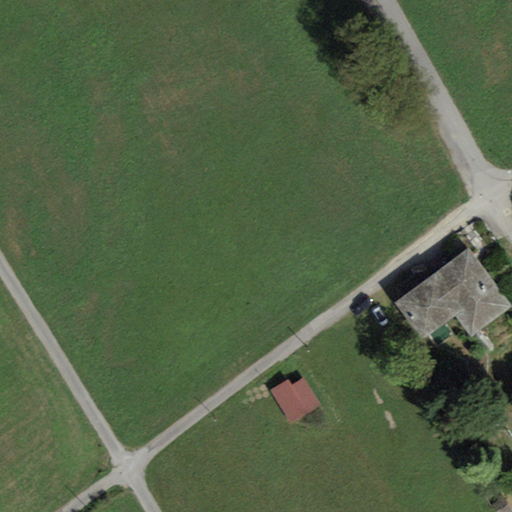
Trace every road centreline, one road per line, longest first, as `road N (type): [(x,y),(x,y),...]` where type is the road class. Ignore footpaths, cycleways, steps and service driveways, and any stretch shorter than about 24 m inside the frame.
road 1 (unclassified): [(120,466),(490,197)]
road 2 (unclassified): [(120,466),(0,266)]
road 3 (unclassified): [(374,0),(490,197)]
